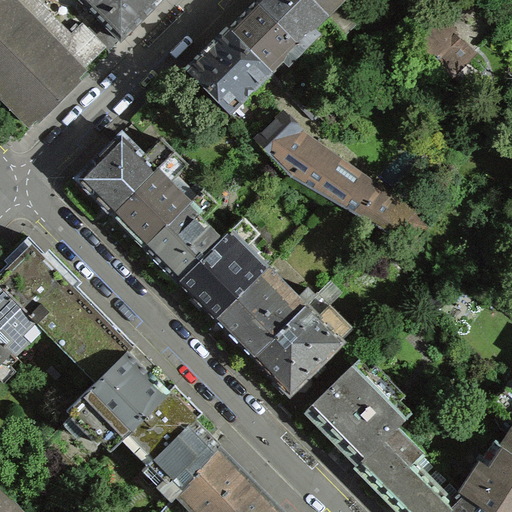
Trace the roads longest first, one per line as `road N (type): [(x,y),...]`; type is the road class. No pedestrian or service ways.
road 1 (residential): [(343,511),(36,195)]
road 2 (residential): [(36,195),(225,0)]
